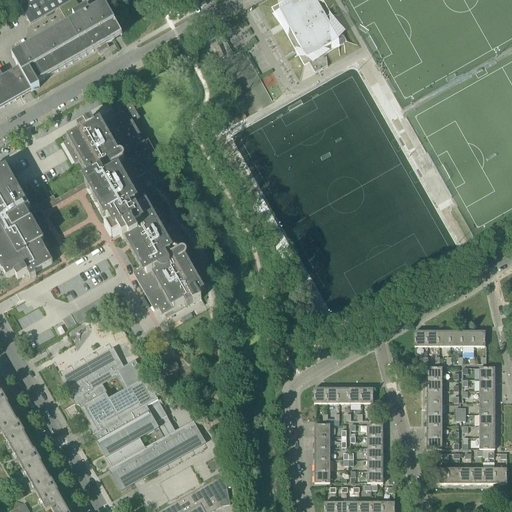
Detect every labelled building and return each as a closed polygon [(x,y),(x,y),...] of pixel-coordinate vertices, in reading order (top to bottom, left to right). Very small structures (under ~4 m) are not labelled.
[(15,73),(3,79),(0,73),(0,110),(27,96),(39,89),(39,88),(37,85),(118,39),(122,37),(105,6),(100,8),(90,14),(87,9),(81,12),(75,1),(76,0),(15,0),(30,26),(59,10),(65,21),(68,26),(12,58),(19,70),(15,73)] [(316,60),(338,48),(346,43),(321,0),(286,0),(283,2),(271,9),(280,25),(283,30),(304,67),(309,64),(315,74),(322,70),(321,68),(321,67),(318,61),(317,62),(316,60)] [(0,259),(0,260),(0,265),(1,267),(3,265),(6,270),(3,271),(8,279),(14,275),(17,281),(21,278),(27,275),(30,280),(32,279),(36,277),(35,275),(51,265),(48,260),(46,262),(44,259),(47,257),(42,249),(40,251),(37,246),(43,243),(40,238),(37,239),(35,236),(38,234),(33,227),(31,228),(28,224),(31,222),(29,219),(32,217),(31,215),(43,208),(45,212),(88,187),(108,222),(111,221),(113,224),(111,225),(115,232),(117,231),(119,235),(122,241),(127,238),(129,241),(127,242),(128,243),(129,245),(131,244),(133,248),(131,249),(133,253),(142,268),(142,269),(140,270),(133,274),(152,309),(154,312),(162,308),(165,314),(166,315),(181,306),(182,308),(183,309),(183,310),(184,310),(186,309),(183,304),(187,303),(189,307),(201,300),(198,296),(201,294),(183,261),(191,257),(187,250),(185,245),(184,245),(182,246),(179,240),(173,229),(171,227),(171,226),(165,230),(161,224),(163,223),(146,191),(144,192),(141,189),(136,180),(146,174),(140,163),(144,161),(145,160),(151,157),(144,143),(133,124),(135,122),(136,122),(139,120),(139,119),(138,118),(135,113),(133,110),(131,107),(131,106),(127,108),(118,113),(118,114),(122,120),(119,122),(114,124),(103,131),(102,131),(101,132),(98,134),(94,127),(92,122),(80,129),(82,133),(80,135),(67,142),(63,145),(74,165),(78,163),(89,181),(84,184),(84,185),(50,204),(47,201),(29,211),(26,212),(24,209),(27,208),(24,203),(21,204),(19,199),(21,198),(17,190),(14,192),(12,188),(15,187),(12,182),(9,183),(7,179),(9,177),(5,169),(0,172),(0,259)] [(269,216),(261,221),(279,252),(286,247),(269,216)] [(86,308),(84,309),(71,317),(77,328),(78,327),(86,323),(109,310),(110,309),(104,298),(86,308)] [(77,328),(71,317),(63,322),(68,330),(68,331),(69,332),(77,328)] [(414,349),(427,349),(427,333),(414,333),(414,349)] [(427,349),(439,349),(439,333),(427,333),(427,349)] [(439,349),(451,349),(451,333),(439,333),(439,349)] [(451,349),(462,349),(462,334),(451,333),(451,349)] [(462,349),(474,349),(474,334),(462,334),(462,349)] [(474,334),(474,349),(484,349),(484,334),(474,334)] [(70,395),(75,404),(80,401),(102,439),(96,442),(112,470),(114,469),(116,472),(111,474),(119,489),(203,442),(195,427),(194,427),(192,424),(172,435),(164,420),(167,418),(135,362),(123,369),(113,351),(61,380),(70,395)] [(163,368),(163,372),(166,375),(169,376),(173,376),(176,373),(178,370),(177,366),(175,363),(171,362),(167,362),(164,364),(163,368)] [(426,370),(426,381),(441,382),(441,370),(426,370)] [(479,370),(479,382),(494,382),(494,370),(479,370)] [(426,381),(426,393),(441,393),(441,382),(426,381)] [(479,382),(479,393),(494,393),(494,382),(479,382)] [(314,406),(327,406),(327,390),(314,390),(314,406)] [(327,406),(339,406),(339,390),(327,390),(327,406)] [(339,406),(350,406),(350,390),(339,390),(339,406)] [(350,406),(362,406),(362,390),(350,390),(350,406)] [(362,390),(362,406),(372,406),(372,390),(362,390)] [(67,511),(57,495),(58,494),(52,483),(51,483),(41,466),(42,465),(35,453),(34,453),(24,436),(25,435),(19,424),(17,424),(8,407),(9,406),(2,395),(1,395),(0,393),(0,432),(45,511),(48,511),(51,510),(51,511),(67,511)] [(426,393),(426,405),(441,405),(441,393),(426,393)] [(479,393),(479,405),(494,405),(494,393),(479,393)] [(426,405),(426,417),(441,417),(441,405),(426,405)] [(479,405),(479,416),(494,417),(494,405),(479,405)] [(479,416),(479,428),(494,428),(494,417),(479,416)] [(426,417),(426,428),(441,428),(441,417),(426,417)] [(314,427),(314,438),(329,438),(329,427),(314,427)] [(367,427),(367,439),(382,438),(382,427),(367,427)] [(426,428),(426,440),(441,440),(441,428),(426,428)] [(479,428),(479,440),(494,440),(494,428),(479,428)] [(314,438),(314,450),(329,450),(329,438),(314,438)] [(367,439),(367,450),(382,450),(382,438),(367,439)] [(441,440),(426,440),(426,452),(441,452),(441,440)] [(494,440),(479,440),(479,452),(494,452),(494,440)] [(314,450),(314,462),(329,462),(329,450),(314,450)] [(367,450),(367,462),(382,462),(382,450),(367,450)] [(314,462),(314,474),(329,474),(329,462),(314,462)] [(367,462),(367,474),(382,474),(382,462),(367,462)] [(447,486),(448,471),(436,470),(436,486),(447,486)] [(471,470),(459,471),(459,486),(470,486),(471,470)] [(482,470),(471,470),(470,486),(482,486),(482,470)] [(494,470),(482,470),(482,486),(494,486),(494,470)] [(506,470),(494,470),(494,486),(506,486),(506,470)] [(459,471),(448,471),(447,486),(459,486),(459,471)] [(329,474),(314,474),(314,485),(329,485),(329,474)] [(382,474),(367,474),(367,486),(382,486),(382,474)] [(214,511),(221,508),(230,506),(224,476),(222,477),(194,493),(160,511),(214,511)]
